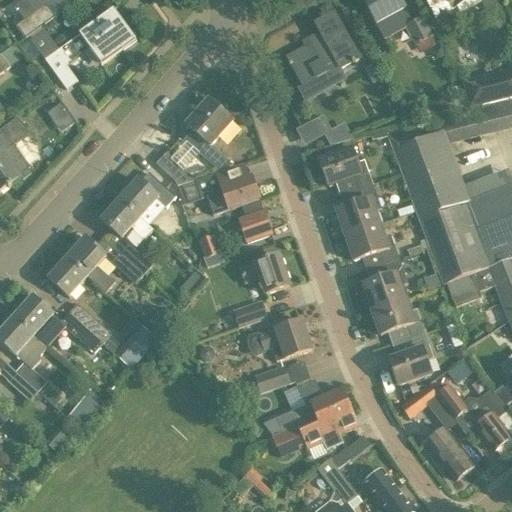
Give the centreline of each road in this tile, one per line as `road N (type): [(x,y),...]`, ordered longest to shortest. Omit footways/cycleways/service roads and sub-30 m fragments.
road 1 (residential): [(445,511),(360,379),(230,16)]
road 2 (residential): [(0,273),(230,16)]
